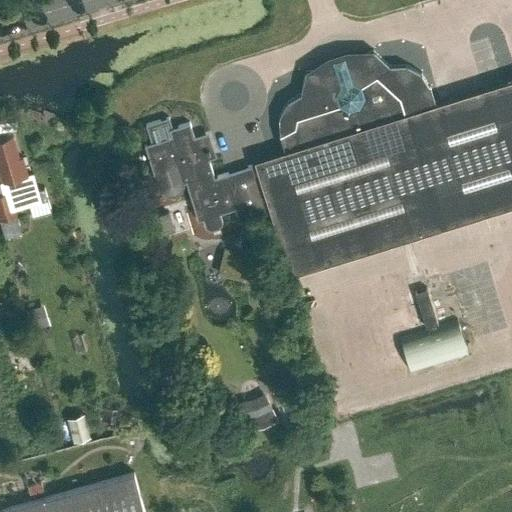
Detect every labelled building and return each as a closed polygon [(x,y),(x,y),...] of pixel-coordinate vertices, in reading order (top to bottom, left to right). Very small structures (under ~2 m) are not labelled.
[(511,204),(511,77),(434,102),(429,85),(420,71),(405,64),(389,64),(372,49),(358,61),(323,72),(305,70),(300,93),(286,102),(278,116),(279,133),(284,149),(254,159),(265,193),(291,275),(511,204)] [(267,213),(252,165),(214,177),(204,145),(197,147),(189,123),(172,128),(169,117),(146,124),(152,142),(146,144),(150,159),(151,158),(152,162),(152,165),(152,168),(158,188),(160,190),(162,193),(164,194),(167,195),(171,195),(174,195),(178,193),(180,191),(182,188),(183,184),(183,182),(186,181),(198,219),(203,218),(205,226),(211,229),(219,226),(222,221),(220,213),(234,208),(239,221),(267,213)] [(0,181),(3,191),(0,191),(0,219),(5,236),(22,232),(15,208),(41,200),(32,170),(27,171),(22,154),(18,155),(13,135),(0,138),(0,181)] [(233,251),(229,249),(224,247),(218,273),(244,279),(244,278),(245,273),(245,269),(244,265),(242,260),(240,257),(237,253),(233,251)] [(426,327),(438,323),(427,288),(415,292),(426,327)] [(38,305),(27,309),(33,329),(50,324),(49,319),(43,321),(38,305)] [(399,337),(410,372),(468,353),(457,317),(399,337)] [(181,354),(185,360),(193,361),(199,356),(200,349),(195,343),(188,342),(182,346),(181,354)] [(266,389),(242,398),(248,428),(264,425),(280,417),(266,389)] [(103,406),(101,420),(115,422),(117,408),(103,406)] [(84,413),(67,418),(73,441),(90,436),(84,413)] [(0,511),(144,511),(132,470),(0,508),(0,511)] [(41,482),(27,486),(30,496),(44,492),(41,482)]
